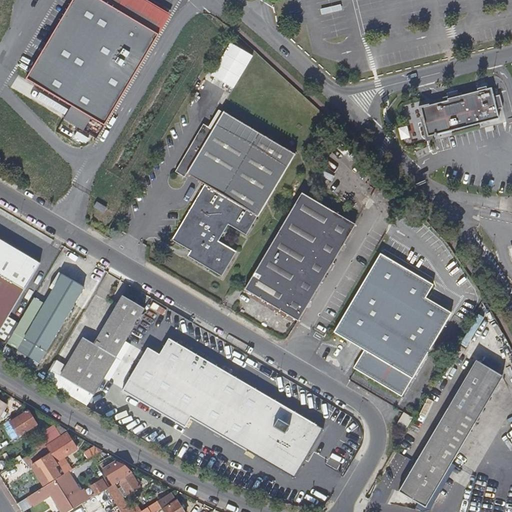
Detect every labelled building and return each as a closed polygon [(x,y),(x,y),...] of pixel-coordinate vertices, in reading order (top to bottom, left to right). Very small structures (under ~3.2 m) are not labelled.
[(144,0),(73,0),(26,79),(104,126),(170,15),(144,0)] [(320,15),(342,10),(341,4),(319,9),(320,15)] [(233,89),(253,56),(230,43),(211,75),(233,89)] [(425,125),(428,137),(434,135),(499,119),(497,110),(503,108),(499,95),(493,97),(491,87),(486,89),(485,86),(476,89),(477,91),(462,95),(461,93),(446,97),(447,101),(429,106),(429,104),(419,107),(421,116),(423,125),(425,125)] [(212,131),(224,113),(218,110),(207,128),(212,131)] [(209,191),(247,128),(224,113),(212,131),(207,128),(204,126),(175,173),(184,179),(186,175),(204,186),(172,241),(177,244),(209,191)] [(435,139),(434,135),(428,137),(425,125),(423,125),(421,116),(419,117),(426,142),(435,139)] [(259,219),(296,157),(247,128),(209,191),(177,244),(192,253),(188,258),(221,278),(235,254),(217,243),(228,226),(246,237),(257,218),(259,219)] [(296,323),(354,227),(301,194),(243,291),(296,323)] [(97,202),(94,209),(104,214),(107,207),(97,202)] [(0,337),(8,342),(19,325),(11,320),(42,268),(0,242),(0,337)] [(432,288),(421,281),(380,256),(334,334),(363,352),(353,369),(365,376),(401,398),(451,316),(425,300),(432,288)] [(22,351),(43,364),(86,292),(65,279),(22,351)] [(60,375),(94,395),(145,309),(122,295),(93,344),(83,337),(60,375)] [(191,417),(294,477),(323,429),(169,339),(160,355),(147,348),(122,390),(185,427),(191,417)] [(401,493),(428,510),(507,382),(499,378),(504,369),(492,362),(487,370),(480,365),(401,493)] [(404,432),(413,418),(404,412),(395,427),(404,432)] [(36,426),(28,413),(10,424),(18,437),(36,426)] [(47,443),(59,436),(56,430),(43,437),(47,443)] [(76,450),(67,435),(46,447),(49,452),(51,455),(63,474),(63,475),(67,473),(68,472),(55,451),(61,447),(66,456),(76,450)] [(44,445),(47,443),(43,437),(34,443),(35,444),(38,449),(44,445)] [(31,453),(38,449),(35,444),(28,448),(31,453)] [(26,466),(49,452),(46,447),(44,445),(38,449),(31,453),(22,459),(26,466)] [(88,460),(102,451),(96,448),(84,455),(88,460)] [(63,474),(51,455),(31,467),(43,487),(63,474)] [(130,474),(125,466),(121,468),(117,462),(103,471),(112,485),(130,474)] [(71,480),(67,473),(63,475),(55,480),(59,487),(71,480)] [(139,487),(131,475),(118,483),(120,486),(118,488),(123,496),(126,494),(127,494),(139,487)] [(59,487),(55,480),(28,497),(33,505),(50,495),(60,511),(68,511),(73,509),(63,493),(59,487)] [(76,490),(71,480),(59,487),(63,493),(65,492),(66,494),(70,492),(73,496),(83,490),(81,487),(76,490)] [(96,495),(106,489),(100,480),(90,486),(96,495)] [(129,511),(112,485),(106,489),(120,511),(135,511),(133,509),(129,511)] [(120,511),(106,489),(96,495),(89,499),(82,504),(85,510),(99,501),(104,509),(111,505),(114,511),(120,511)] [(89,499),(83,490),(73,496),(70,492),(66,494),(65,492),(63,493),(73,509),(82,504),(89,499)] [(184,511),(178,502),(170,506),(166,500),(169,498),(167,494),(139,511),(156,511),(162,508),(164,511),(184,511)]
